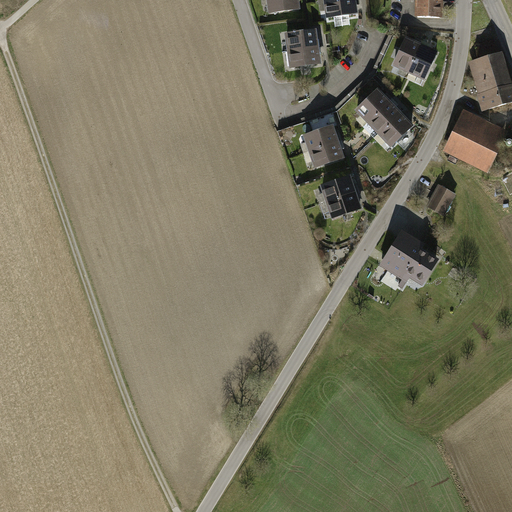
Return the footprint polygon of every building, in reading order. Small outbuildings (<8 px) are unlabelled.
[(299,0),(268,0),(270,15),(300,10),(299,0)] [(356,0),(335,0),(325,2),(327,18),(358,14),(356,0)] [(442,0),(414,0),(414,13),(442,14),(442,0)] [(286,33),(288,52),(318,48),(316,28),(286,33)] [(408,38),(397,66),(411,74),(424,45),(408,38)] [(438,52),(424,45),(411,74),(426,81),(438,52)] [(318,48),(288,52),(290,69),(321,65),(318,48)] [(511,90),(500,51),(469,61),(485,110),(511,101),(511,90)] [(357,112),(369,124),(391,102),(381,89),(357,112)] [(402,113),(391,102),(369,124),(380,137),(402,113)] [(444,149),(487,169),(507,126),(464,106),(444,149)] [(414,127),(402,113),(380,137),(392,149),(414,127)] [(334,126),(305,137),(309,154),(339,143),(334,126)] [(339,143),(309,154),(314,170),(346,160),(339,143)] [(352,176),(322,187),(327,203),(358,194),(352,176)] [(439,182),(427,203),(445,213),(457,192),(439,182)] [(358,194),(327,203),(333,220),(363,210),(358,194)] [(404,227),(379,264),(404,281),(408,275),(420,283),(437,257),(422,247),(425,242),(404,227)]
